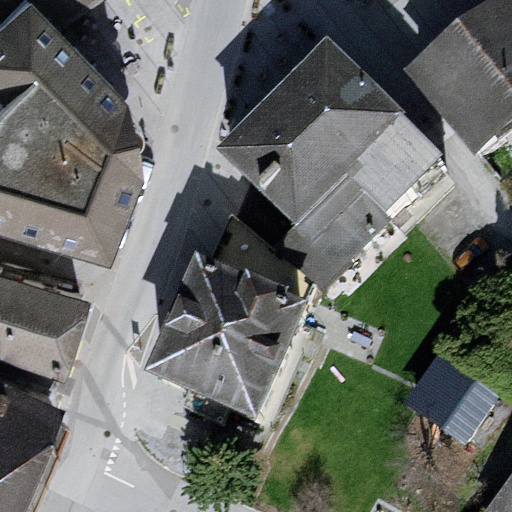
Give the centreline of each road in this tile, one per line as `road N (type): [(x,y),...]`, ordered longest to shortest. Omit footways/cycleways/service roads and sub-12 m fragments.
road 1 (tertiary): [(67,452),(188,125),(217,0)]
road 2 (residential): [(181,511),(67,452)]
